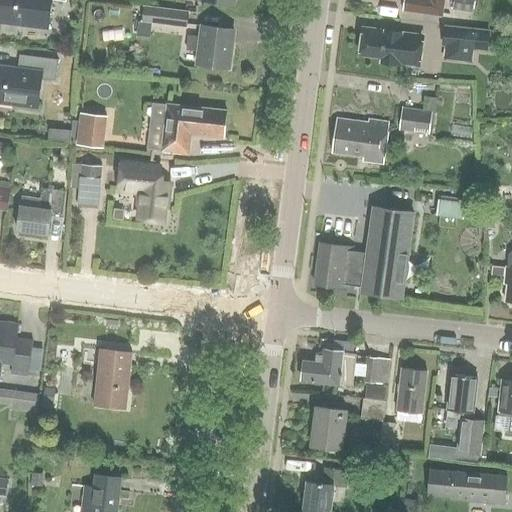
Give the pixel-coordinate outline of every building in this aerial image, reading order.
[(67,2),(67,0),(1,0),(0,9),(0,21),(49,28),(53,0),(67,2)] [(403,0),(402,12),(441,18),(443,0),(403,0)] [(473,0),(453,0),(453,10),(472,13),(473,0)] [(187,28),(189,11),(144,6),(142,23),(187,28)] [(229,69),(234,30),(203,26),(202,38),(188,36),(186,50),(200,52),(198,65),(229,69)] [(425,35),(362,26),(358,56),(379,59),(379,63),(420,68),(425,35)] [(488,32),(444,27),(441,46),(446,46),(445,58),(471,61),(472,49),(486,51),(488,32)] [(57,81),(59,60),(20,55),(19,69),(0,66),(0,102),(39,108),(42,79),(57,81)] [(438,90),(436,112),(455,114),(457,92),(438,90)] [(224,138),(227,111),(168,104),(163,151),(190,154),(192,134),(224,138)] [(432,110),(402,106),(399,129),(429,133),(432,110)] [(107,116),(81,113),(77,144),(104,147),(107,116)] [(383,166),(389,124),(368,121),(368,125),(338,120),(333,154),(362,158),(362,162),(383,166)] [(72,141),(72,130),(50,129),(49,139),(72,141)] [(13,143),(0,141),(0,155),(11,157),(13,143)] [(159,181),(160,177),(161,166),(122,162),(119,190),(139,193),(138,205),(140,205),(138,219),(164,222),(166,208),(168,208),(171,183),(159,181)] [(80,177),(102,179),(103,165),(82,163),(80,177)] [(0,209),(8,211),(11,189),(0,186),(0,209)] [(51,216),(63,217),(66,192),(43,189),(42,199),(22,196),(18,231),(49,235),(51,216)] [(463,220),(466,203),(437,199),(435,216),(463,220)] [(352,251),(352,248),(320,244),(315,285),(347,290),(347,286),(361,287),(360,294),(402,299),(414,211),(373,206),(366,253),(352,251)] [(506,268),(493,267),(492,276),(505,278),(506,268)] [(0,376),(2,362),(13,364),(12,373),(29,376),(33,341),(17,338),(19,324),(0,321),(0,376)] [(127,409),(133,353),(100,349),(94,405),(127,409)] [(351,386),(354,355),(342,354),(342,353),(322,350),(321,358),(315,357),(314,364),(302,363),(300,382),(338,386),(338,384),(351,386)] [(363,382),(388,385),(391,359),(366,356),(363,382)] [(421,414),(426,372),(401,369),(397,411),(421,414)] [(473,413),(477,378),(451,375),(447,410),(473,413)] [(511,433),(511,381),(501,380),(498,411),(511,412),(511,422),(509,422),(508,433),(511,433)] [(386,387),(366,385),(365,398),(384,400),(386,387)] [(0,403),(11,405),(10,410),(32,413),(32,408),(34,393),(0,388),(0,403)] [(382,422),(384,402),(363,399),(360,420),(382,422)] [(340,451),(346,412),(315,408),(310,447),(340,451)] [(484,419),(459,416),(455,451),(480,454),(484,419)] [(382,424),(380,443),(379,451),(398,453),(398,445),(392,445),(394,425),(382,424)] [(400,480),(402,459),(384,457),(382,478),(400,480)] [(345,489),(347,471),(324,468),(321,485),(306,483),(302,511),(328,511),(332,487),(345,489)] [(506,477),(496,476),(431,471),(429,496),(453,497),(453,500),(504,504),(506,477)] [(43,473),(32,472),(30,485),(41,486),(43,473)] [(117,511),(122,478),(96,475),(95,487),(86,486),(82,511),(117,511)] [(0,495),(6,496),(8,480),(0,479),(0,495)]
